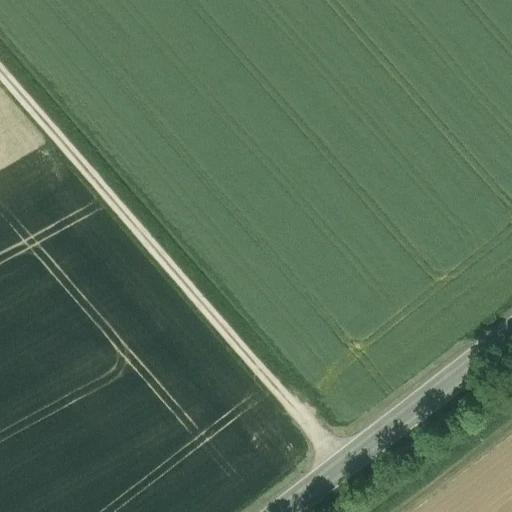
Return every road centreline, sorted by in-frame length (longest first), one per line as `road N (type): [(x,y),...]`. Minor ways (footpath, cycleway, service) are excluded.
road 1 (track): [(0,72),(342,465)]
road 2 (secondary): [(282,511),(511,333)]
road 3 (track): [(399,511),(511,426)]
